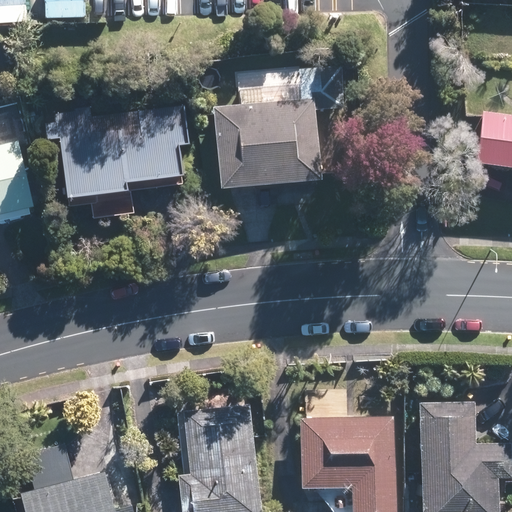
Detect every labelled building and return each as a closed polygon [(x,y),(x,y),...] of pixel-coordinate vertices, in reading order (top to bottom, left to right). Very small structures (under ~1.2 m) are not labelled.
[(32,0),(0,0),(0,22),(32,23),(32,0)] [(226,180),(324,171),(317,93),(218,103),(226,180)] [(65,133),(73,188),(136,182),(134,175),(190,168),(184,139),(193,139),(188,101),(91,114),(90,106),(58,112),(59,119),(49,120),(51,134),(65,133)] [(511,109),(485,106),(479,156),(511,160),(511,109)] [(0,215),(40,207),(22,135),(0,139),(0,215)] [(262,511),(249,404),(193,411),(200,469),(184,471),(188,511),(262,511)] [(475,411),(419,414),(423,511),(499,511),(498,469),(506,468),(505,443),(476,444),(475,411)] [(396,511),(394,416),(306,419),(307,474),(358,473),(358,511),(396,511)] [(66,440),(24,453),(33,485),(76,473),(66,440)] [(108,485),(28,507),(29,511),(133,511),(131,504),(115,509),(108,485)]
